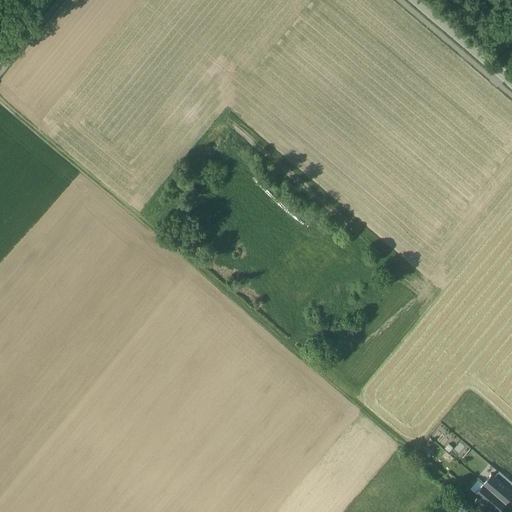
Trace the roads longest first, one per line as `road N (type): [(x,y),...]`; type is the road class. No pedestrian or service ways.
road 1 (track): [(0,101),(484,511)]
road 2 (unclassified): [(415,0),(511,83)]
